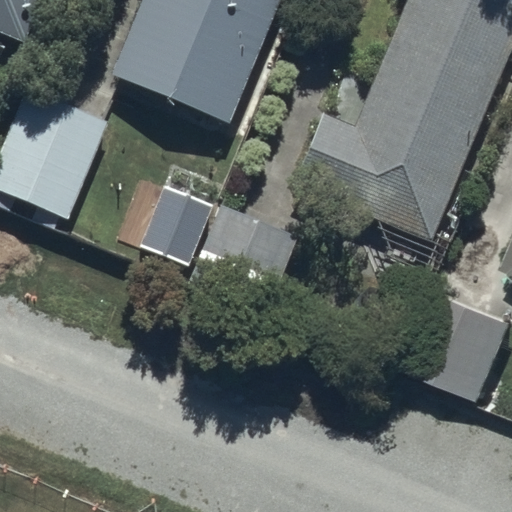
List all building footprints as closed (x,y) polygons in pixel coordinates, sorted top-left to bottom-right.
[(0,0),(0,26),(19,35),(34,0),(0,0)] [(137,0),(109,69),(225,116),(272,0),(137,0)] [(402,0),(352,121),(321,108),(291,179),(424,234),(511,25),(511,1),(507,0),(402,0)] [(103,117),(15,82),(0,117),(0,190),(63,216),(103,117)] [(292,233),(214,200),(181,277),(259,310),(292,233)] [(511,320),(423,281),(390,357),(478,396),(511,320)]
